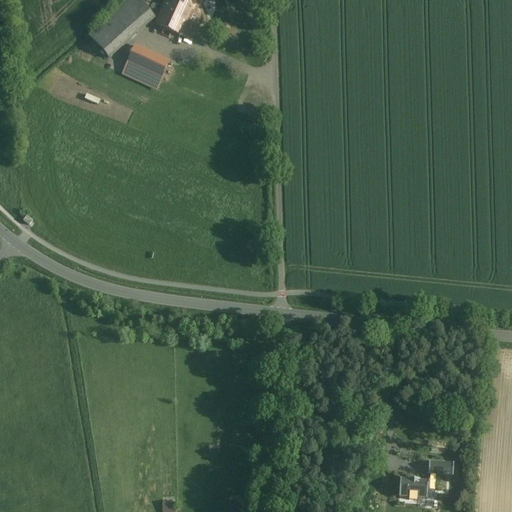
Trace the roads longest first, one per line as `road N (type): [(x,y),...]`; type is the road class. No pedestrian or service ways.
road 1 (unclassified): [(279,314),(273,0)]
road 2 (tertiary): [(13,239),(84,281),(125,294),(279,314)]
road 3 (tertiary): [(279,314),(511,335)]
